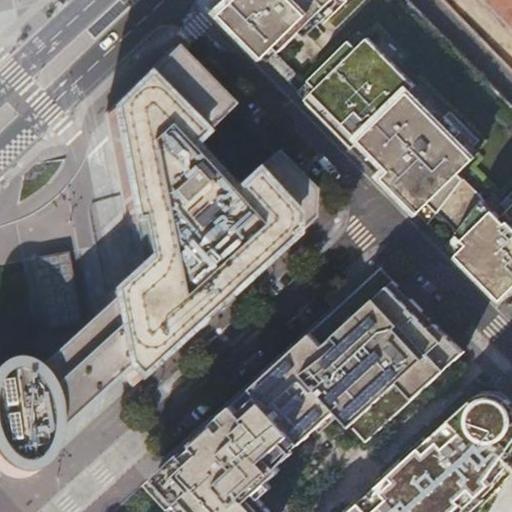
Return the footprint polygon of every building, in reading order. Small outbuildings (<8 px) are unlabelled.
[(223,0),(216,7),(240,31),(247,24),(275,52),(289,37),(281,29),(292,19),(300,27),(302,28),(330,0),(223,0)] [(511,0),(491,0),(511,22),(511,0)] [(289,37),(300,27),(292,19),(281,29),(289,37)] [(511,204),(501,215),(459,172),(475,155),(469,149),(479,139),(450,109),(438,121),(408,91),(416,84),(368,35),(357,46),(349,38),(305,82),(381,159),(388,152),(397,161),(383,176),(418,211),(429,201),(468,241),(458,252),(504,299),(511,291),(511,204)] [(227,111),(172,55),(141,86),(139,83),(105,117),(127,230),(134,228),(136,241),(134,242),(132,244),(131,246),(131,249),(133,253),(135,255),(139,255),(141,266),(105,299),(122,379),(130,388),(195,328),(196,327),(195,327),(285,244),(283,242),(296,230),(284,217),(306,196),(307,197),(309,195),(272,158),(231,199),(185,152),(227,111)] [(53,257),(39,260),(49,315),(77,310),(67,255),(53,257)] [(464,352),(381,268),(161,471),(188,511),(264,511),(243,489),(258,475),(265,484),(280,470),(272,462),(297,439),(301,442),(320,425),(324,429),(340,415),(365,442),(464,352)] [(88,314),(25,371),(39,470),(45,464),(105,410),(130,388),(122,379),(105,299),(88,314)] [(38,472),(39,470),(25,371),(20,369),(15,367),(8,367),(4,367),(0,368),(0,475),(8,479),(12,480),(17,481),(22,480),(27,479),(31,477),(34,475),(38,472)] [(511,399),(492,380),(348,511),(460,511),(466,507),(460,500),(474,488),(481,496),(495,483),(492,480),(503,463),(511,470),(511,399)]
